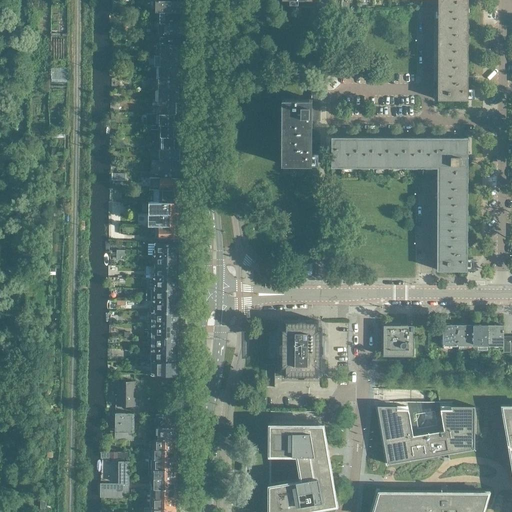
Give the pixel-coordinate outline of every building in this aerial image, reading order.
[(179,0),(160,0),(158,0),(151,0),(151,12),(156,12),(180,13),(181,13),(181,10),(182,0),(179,0)] [(468,100),(468,78),(468,0),(438,0),(438,100),(468,100)] [(181,21),(181,15),(180,15),(180,13),(156,12),(156,17),(158,17),(158,23),(180,23),(180,21),(181,21)] [(181,31),(181,25),(180,25),(180,23),(158,23),(156,23),(156,27),(158,27),(158,33),(180,33),(180,31),(181,31)] [(181,44),(181,36),(180,36),(180,33),(158,33),(156,33),(156,38),(158,38),(158,44),(181,44)] [(181,51),(181,49),(181,47),(181,46),(181,44),(158,44),(158,51),(161,51),(161,56),(180,56),(181,51)] [(181,63),(180,61),(180,56),(161,56),(161,68),(179,68),(180,68),(180,66),(181,65),(181,63)] [(179,68),(161,68),(159,68),(159,79),(179,79),(179,68)] [(179,91),(179,82),(179,79),(159,79),(159,91),(179,91)] [(298,97),(298,82),(282,82),(282,97),(298,97)] [(179,102),(179,91),(159,91),(159,102),(179,102)] [(311,165),(312,121),(319,121),(319,91),(311,91),(311,99),(282,99),(281,164),(311,165)] [(179,114),(179,106),(179,102),(159,102),(159,114),(179,114)] [(179,125),(179,114),(159,114),(159,125),(179,125)] [(179,137),(179,129),(179,125),(159,125),(159,137),(160,137),(179,137)] [(180,143),(181,142),(181,140),(180,138),(180,137),(179,137),(160,137),(160,149),(180,149),(180,143)] [(467,270),(467,248),(468,165),(471,160),(467,158),(468,138),(437,138),(437,140),(333,140),(333,137),(332,137),(332,167),(333,167),(333,165),(437,165),(437,168),(437,270),(467,270)] [(181,155),(180,154),(180,149),(160,149),(160,160),(162,160),(180,160),(180,159),(181,157),(181,155)] [(181,170),(181,167),(180,165),(180,160),(162,160),(162,177),(179,178),(179,171),(181,170)] [(180,190),(180,182),(180,178),(179,178),(162,177),(160,177),(160,190),(180,190)] [(180,202),(180,194),(180,190),(160,190),(151,189),(151,201),(152,201),(180,202)] [(180,214),(180,206),(180,202),(152,201),(152,213),(180,214)] [(179,226),(179,218),(180,214),(152,213),(152,225),(160,226),(179,226)] [(179,238),(179,230),(179,226),(160,226),(160,238),(179,238)] [(179,250),(179,246),(178,245),(178,243),(155,243),(155,250),(153,250),(153,255),(178,255),(178,251),(179,250)] [(179,265),(179,260),(178,259),(178,255),(153,255),(153,260),(155,260),(155,266),(178,267),(178,266),(179,265)] [(179,273),(179,269),(178,268),(178,267),(155,266),(155,272),(150,272),(150,278),(178,278),(178,274),(179,273)] [(179,288),(179,283),(177,282),(178,278),(150,278),(150,283),(155,283),(155,289),(177,289),(177,288),(179,288)] [(179,296),(179,291),(177,291),(177,289),(155,289),(155,296),(153,296),(153,301),(177,301),(177,297),(179,296)] [(179,310),(179,306),(177,305),(177,301),(153,301),(153,305),(155,305),(155,312),(177,312),(177,311),(179,310)] [(178,319),(179,314),(177,313),(177,312),(155,312),(153,312),(152,324),(177,325),(177,320),(178,319)] [(323,353),(323,344),(322,344),(322,343),(322,328),(321,328),(321,329),(318,329),(319,321),(284,320),(284,328),(282,328),(281,328),(280,369),(282,369),(282,368),(284,368),(284,376),(318,376),(318,369),(321,369),(322,369),(322,354),(322,353),(323,353)] [(178,335),(178,330),(177,329),(177,325),(152,324),(152,337),(177,337),(177,336),(178,335)] [(414,325),(413,325),(407,325),(407,324),(401,324),(383,324),(383,325),(383,356),(414,356),(414,349),(415,341),(414,341),(414,325)] [(458,346),(458,325),(443,325),(443,339),(442,339),(442,345),(443,345),(443,346),(458,346)] [(473,346),(473,325),(458,325),(458,346),(473,346)] [(488,346),(488,325),(473,325),(473,346),(488,346)] [(503,336),(503,325),(488,325),(488,346),(503,346),(503,336)] [(178,344),(178,339),(177,338),(177,337),(152,337),(152,349),(177,350),(177,345),(178,344)] [(178,360),(178,355),(177,354),(177,350),(152,349),(152,362),(177,362),(177,361),(178,360)] [(178,369),(178,364),(177,363),(177,362),(152,362),(152,375),(176,375),(176,370),(178,369)] [(134,405),(134,393),(134,382),(118,382),(118,405),(134,405)] [(475,449),(475,407),(475,406),(451,406),(451,407),(452,409),(441,409),(441,412),(444,430),(413,435),(409,412),(408,409),(397,409),(397,407),(397,406),(377,406),(387,464),(437,455),(437,454),(443,453),(444,459),(450,457),(449,454),(475,449)] [(511,406),(502,406),(511,464),(511,406)] [(341,482),(331,424),(323,426),(323,425),(270,425),(270,411),(249,411),(247,511),(307,511),(307,510),(336,505),(333,484),(341,482)] [(134,423),(134,413),(116,413),(116,423),(134,423)] [(177,426),(177,414),(156,414),(156,418),(147,418),(147,426),(149,426),(158,426),(177,426)] [(134,433),(134,423),(116,423),(116,440),(125,440),(129,440),(133,440),(133,433),(134,433)] [(177,439),(177,426),(158,426),(158,439),(176,439),(177,439)] [(177,448),(177,443),(176,443),(176,439),(158,439),(153,439),(153,449),(175,449),(175,448),(177,448)] [(177,456),(177,450),(175,450),(175,449),(153,449),(153,459),(175,459),(175,456),(177,456)] [(177,468),(177,462),(175,462),(175,459),(153,459),(153,469),(175,469),(175,468),(177,468)] [(129,484),(129,469),(129,461),(119,461),(119,484),(129,484)] [(177,476),(177,470),(175,470),(175,469),(153,469),(153,479),(175,479),(175,476),(177,476)] [(175,479),(153,479),(148,479),(148,488),(153,488),(175,489),(175,479)] [(176,495),(177,490),(175,490),(175,489),(153,488),(152,498),(175,498),(175,495),(176,495)] [(482,511),(489,493),(454,492),(454,494),(447,494),(447,488),(441,488),(441,492),(379,492),(373,511),(482,511)] [(176,507),(176,502),(175,502),(175,498),(152,498),(152,508),(175,508),(175,507),(176,507)]
